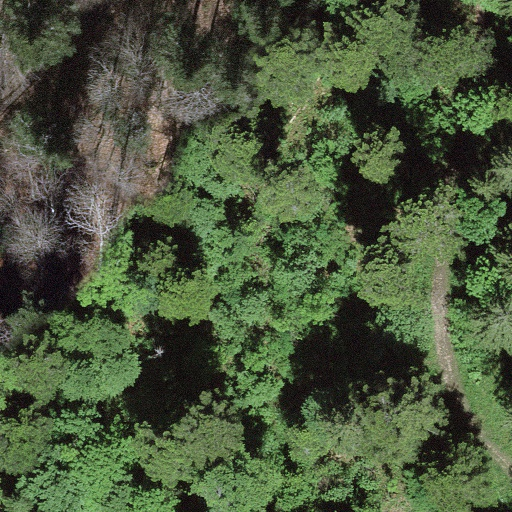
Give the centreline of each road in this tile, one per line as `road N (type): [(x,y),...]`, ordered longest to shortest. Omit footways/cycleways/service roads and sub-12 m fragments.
road 1 (track): [(478,0),(431,285),(470,427),(511,477)]
road 2 (track): [(0,94),(104,0)]
